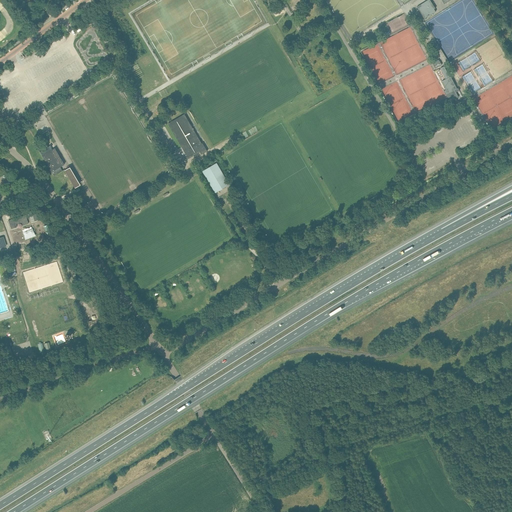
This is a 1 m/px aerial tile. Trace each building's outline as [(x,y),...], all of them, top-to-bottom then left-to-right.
[(421,6),(417,8),(424,19),(435,12),(434,9),(435,9),(429,0),(428,0),(420,5),(421,6)] [(438,60),(437,60),(434,62),(435,64),(433,65),(435,68),(442,65),(440,61),(439,61),(438,60)] [(440,68),(446,79),(451,76),(450,74),(449,75),(444,66),(440,68)] [(448,89),(444,91),(448,99),(450,98),(452,100),(458,97),(456,92),(459,90),(458,88),(457,89),(451,76),(446,79),(444,80),(448,89)] [(184,151),(188,159),(200,152),(202,154),(207,151),(202,143),(201,143),(184,114),(168,124),(182,147),(189,143),(191,147),(184,151)] [(43,148),(38,150),(54,176),(62,171),(60,167),(62,166),(52,150),(50,151),(48,147),(44,149),(43,148)] [(202,171),(215,193),(229,185),(217,163),(202,171)] [(75,188),(80,185),(70,167),(64,170),(75,188)] [(25,215),(8,220),(11,229),(16,227),(16,225),(22,223),(22,225),(28,223),(25,215)]
